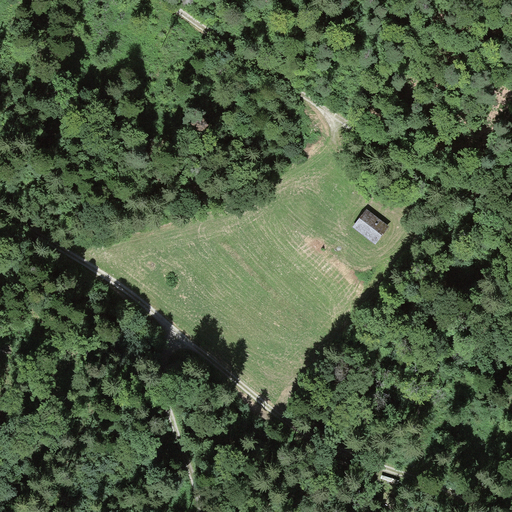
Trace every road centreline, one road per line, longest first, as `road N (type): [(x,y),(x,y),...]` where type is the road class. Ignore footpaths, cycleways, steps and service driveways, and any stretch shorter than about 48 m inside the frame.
road 1 (track): [(500,511),(309,435),(80,262),(0,213)]
road 2 (track): [(64,252),(202,214),(350,131),(353,150),(376,181),(511,297)]
road 3 (track): [(168,0),(350,131),(511,214)]
road 4 (track): [(201,511),(166,386),(170,331)]
